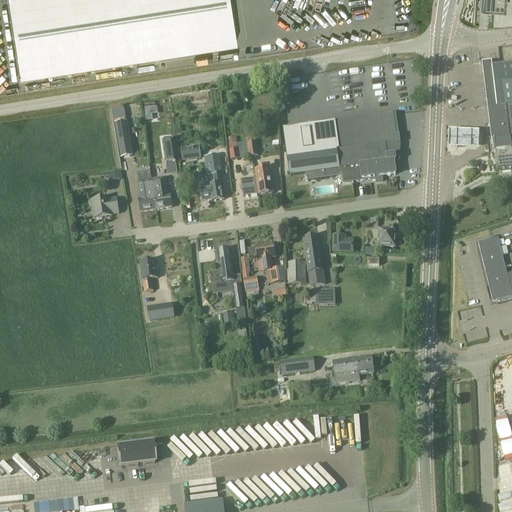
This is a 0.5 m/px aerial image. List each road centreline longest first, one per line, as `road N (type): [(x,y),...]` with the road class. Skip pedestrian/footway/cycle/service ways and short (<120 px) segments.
road 1 (unclassified): [(0,111),(440,39)]
road 2 (unknown): [(251,0),(251,45),(23,83),(10,76),(2,0)]
road 3 (unclassified): [(145,236),(433,195)]
road 4 (unknown): [(343,511),(339,479),(311,460),(181,476),(146,491)]
road 5 (secondary): [(426,363),(433,195)]
road 6 (unclassified): [(487,511),(482,354)]
road 7 (secondary): [(433,195),(440,39)]
road 8 (secondary): [(428,511),(426,363)]
road 9 (unknown): [(146,491),(0,493)]
